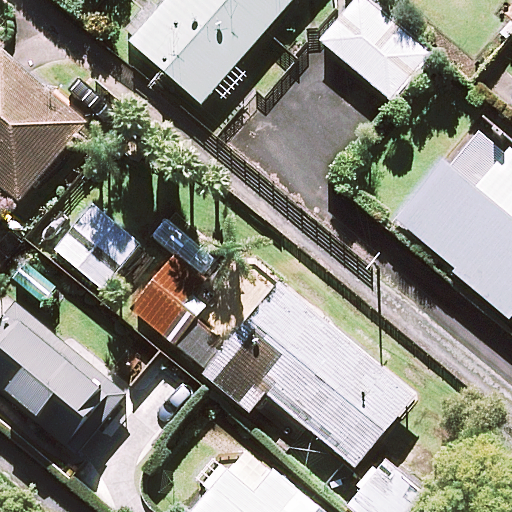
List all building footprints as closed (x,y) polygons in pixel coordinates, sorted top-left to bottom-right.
[(177,0),(136,47),(206,110),(303,0),(177,0)] [(436,59),(364,0),(363,0),(325,48),(397,106),(436,59)] [(90,129),(0,50),(0,186),(23,207),(90,129)] [(452,171),(404,226),(511,321),(511,161),(481,197),(452,171)] [(144,249),(95,210),(58,255),(108,295),(144,249)] [(255,320),(183,261),(138,316),(257,413),(269,399),(361,473),(419,401),(281,288),(255,320)] [(119,391),(27,323),(0,359),(0,392),(77,449),(119,391)] [(320,511),(246,450),(194,511),(320,511)] [(428,511),(434,506),(385,466),(349,510),(352,511),(428,511)]
